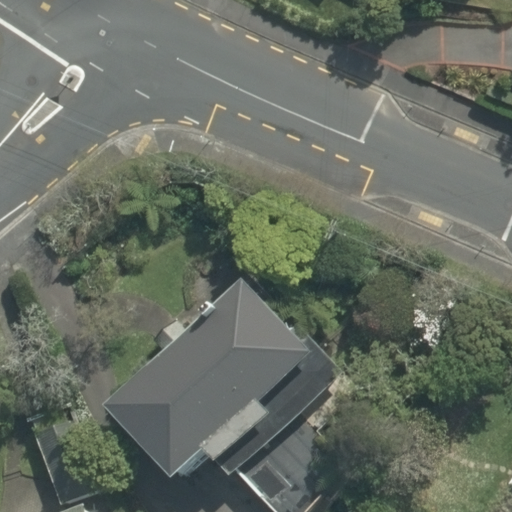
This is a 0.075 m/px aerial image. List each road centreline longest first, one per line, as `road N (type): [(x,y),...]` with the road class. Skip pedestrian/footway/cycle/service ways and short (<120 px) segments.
road 1 (residential): [(511,216),(291,135),(130,36)]
road 2 (residential): [(130,36),(65,119),(0,175)]
